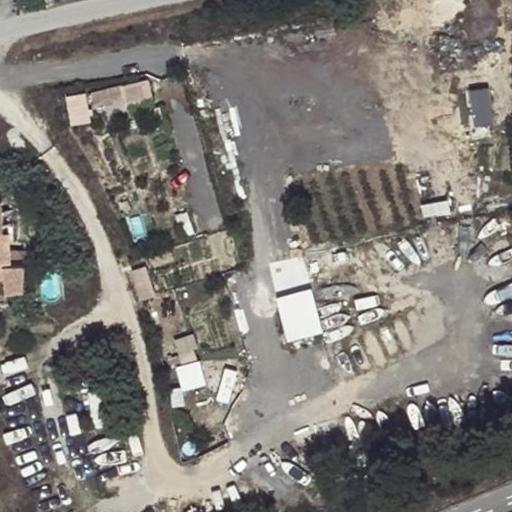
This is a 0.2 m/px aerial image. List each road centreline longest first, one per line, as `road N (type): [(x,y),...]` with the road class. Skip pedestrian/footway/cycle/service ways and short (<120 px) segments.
road 1 (unknown): [(0,95),(61,167),(118,282),(148,390),(153,461),(175,476),(195,476),(265,453)]
road 2 (unclassified): [(161,0),(0,34)]
